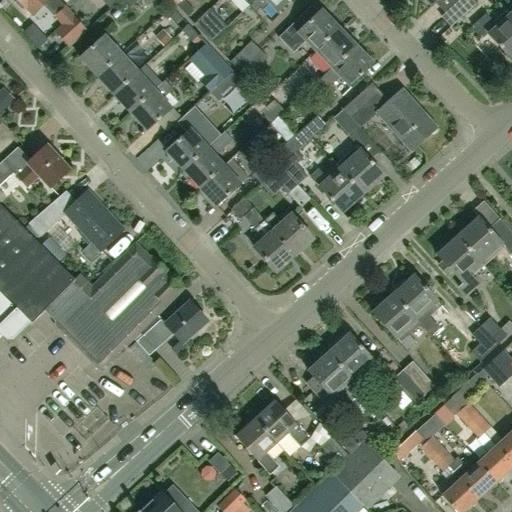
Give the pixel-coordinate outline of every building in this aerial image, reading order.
[(15,0),(32,17),(45,4),(40,0),(15,0)] [(123,0),(131,8),(139,0),(123,0)] [(176,7),(188,18),(194,12),(183,0),(176,7)] [(254,0),(248,7),(255,14),(260,9),(262,11),(268,5),(276,15),(291,0),(254,0)] [(423,0),(431,8),(439,0),(423,0)] [(476,5),(471,0),(459,0),(440,17),(450,29),(476,5)] [(88,31),(65,6),(53,17),(62,27),(54,34),(69,50),(88,31)] [(164,14),(175,25),(181,18),(171,7),(164,14)] [(192,25),(210,43),(226,28),(208,9),(192,25)] [(314,53),(338,30),(321,12),(296,35),(285,45),(293,53),(304,43),(314,53)] [(511,61),(511,21),(505,13),(494,23),(485,15),(472,27),(482,39),(486,35),(511,62),(511,61)] [(198,36),(188,25),(181,32),(192,43),(198,36)] [(338,30),(314,53),(330,70),(355,48),(338,30)] [(155,38),(163,46),(170,39),(162,31),(155,38)] [(96,78),(121,55),(105,37),(79,60),(96,78)] [(238,72),(260,51),(251,42),(229,63),(238,72)] [(209,93),(232,72),(224,64),(205,43),(187,60),(204,77),(199,81),(202,84),(209,93)] [(355,48),(330,70),(319,81),(328,90),(339,79),(348,89),(372,66),(355,48)] [(268,59),(260,51),(238,72),(247,80),(268,59)] [(121,55),(96,78),(113,97),(138,73),(121,55)] [(232,72),(209,93),(190,111),(198,120),(240,81),(232,72)] [(138,73),(113,97),(129,115),(154,91),(138,73)] [(164,81),(154,91),(129,115),(146,133),(172,110),(162,99),(172,90),(164,81)] [(401,92),(389,103),(372,84),(342,110),(359,129),(358,130),(378,153),(380,151),(360,129),(376,115),(411,153),(436,130),(401,92)] [(0,117),(10,107),(0,97),(0,117)] [(274,100),(266,108),(277,120),(279,118),(279,117),(291,106),(287,101),(280,107),(274,100)] [(277,120),(266,108),(261,113),(271,123),(269,126),(277,120)] [(332,119),(350,138),(358,130),(341,111),(332,119)] [(279,118),(277,120),(302,148),(326,125),(316,115),(296,135),(279,118)] [(277,120),(269,126),(285,143),(252,175),(262,186),(281,168),(297,153),(302,148),(277,120)] [(199,122),(191,130),(190,130),(165,153),(182,172),(226,133),(224,132),(216,139),(199,122)] [(233,141),(226,133),(182,172),(199,190),(232,160),(232,159),(224,166),(216,158),(233,141)] [(362,197),(383,178),(357,147),(335,167),(362,197)] [(31,162),(28,159),(14,172),(12,174),(13,174),(27,189),(39,178),(49,189),(68,172),(46,148),(31,162)] [(303,159),(297,153),(281,168),(297,186),(308,176),(297,165),(303,159)] [(411,172),(419,164),(413,158),(405,166),(411,172)] [(249,178),(232,160),(199,190),(216,209),(241,185),(249,178)] [(0,185),(12,174),(14,172),(3,161),(0,163),(0,185)] [(362,197),(335,167),(315,185),(342,215),(362,197)] [(297,186),(281,168),(262,186),(272,196),(281,188),(288,195),(297,186)] [(86,194),(64,214),(82,233),(78,236),(88,246),(82,252),(91,262),(100,253),(99,253),(122,232),(86,194)] [(243,199),(231,211),(240,221),(253,210),(243,199)] [(40,237),(62,217),(51,204),(27,226),(38,237),(40,236),(40,237)] [(38,237),(27,226),(22,230),(0,208),(0,336),(1,338),(3,336),(7,340),(13,340),(30,323),(32,325),(45,312),(45,313),(50,312),(55,318),(55,323),(103,370),(183,290),(152,259),(150,261),(135,246),(91,290),(78,277),(73,281),(34,242),(38,237)] [(273,213),(262,223),(294,258),(313,241),(291,217),(283,225),(273,213)] [(478,218),(456,237),(483,267),(504,248),(510,255),(511,253),(511,234),(499,220),(488,230),(478,218)] [(254,230),(264,242),(254,251),(275,275),(294,258),(262,223),(254,230)] [(483,267),(456,237),(436,255),(460,283),(456,287),(467,299),(481,285),(473,277),(483,267)] [(412,276),(392,294),(420,326),(431,338),(440,329),(430,317),(440,308),(412,276)] [(420,326),(392,294),(371,313),(399,345),(400,344),(406,351),(416,343),(409,336),(420,326)] [(149,356),(173,335),(182,345),(207,323),(189,304),(166,324),(158,317),(134,341),(136,343),(128,350),(140,364),(142,362),(150,371),(157,365),(149,356)] [(480,328),(497,346),(511,332),(511,324),(509,321),(500,329),(490,318),(480,328)] [(497,346),(480,328),(471,336),(478,343),(469,351),(480,363),(497,346)] [(328,352),(363,392),(372,384),(363,374),(374,365),(347,335),(328,352)] [(363,392),(328,352),(307,371),(315,380),(308,386),(318,398),(321,395),(330,405),(336,400),(339,404),(347,397),(352,402),(363,392)] [(488,365),(483,370),(490,378),(498,387),(503,382),(509,377),(501,368),(494,360),(488,365)] [(403,370),(425,395),(434,387),(412,362),(403,370)] [(425,395),(403,370),(393,379),(415,404),(425,395)] [(483,379),(478,374),(452,398),(462,409),(467,403),(463,398),(483,379)] [(274,402),(254,420),(276,445),(287,435),(299,447),(308,440),(296,427),(274,402)] [(467,403),(462,409),(455,416),(467,428),(480,417),(467,403)] [(444,426),(454,417),(444,406),(434,415),(444,426)] [(348,457),(367,437),(361,431),(353,438),(326,409),(315,420),(331,437),(330,438),(348,457)] [(490,427),(480,417),(467,428),(478,439),(490,427)] [(276,445),(254,420),(234,438),(256,463),(257,462),(269,476),(279,467),(267,454),(276,445)] [(511,433),(497,448),(511,463),(511,422),(509,424),(511,427),(511,433)] [(305,497),(312,504),(303,511),(358,511),(363,507),(367,511),(399,481),(380,461),(389,451),(372,433),(367,437),(348,457),(337,467),(339,468),(332,474),(330,473),(305,497)] [(401,461),(422,441),(415,434),(396,453),(401,461)] [(496,483),(472,457),(464,465),(457,458),(454,460),(433,437),(420,448),(431,460),(442,450),(453,463),(448,467),(478,500),(496,483)] [(348,457),(330,438),(319,447),(337,467),(348,457)] [(511,468),(511,463),(497,448),(480,464),(473,456),(472,457),(496,483),(511,468)] [(442,450),(431,460),(442,472),(441,474),(447,481),(445,482),(451,489),(442,498),(455,511),(464,511),(478,500),(448,467),(453,463),(442,450)] [(209,463),(220,475),(229,467),(218,455),(209,463)] [(240,486),(217,507),(221,511),(249,511),(250,511),(242,503),(250,497),(240,486)] [(265,497),(278,511),(286,511),(293,506),(276,487),(265,497)] [(143,511),(138,511),(194,511),(183,500),(171,505),(162,495),(143,511)]
